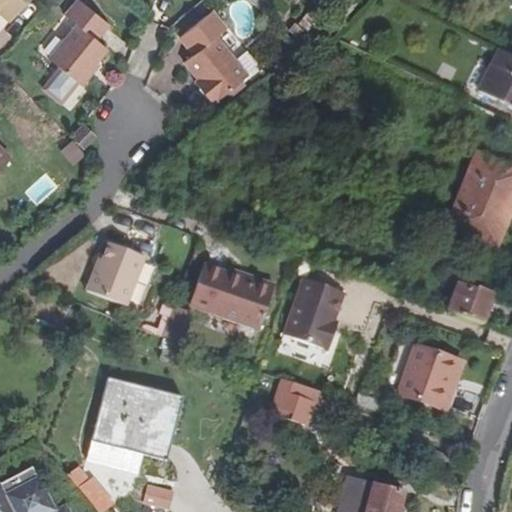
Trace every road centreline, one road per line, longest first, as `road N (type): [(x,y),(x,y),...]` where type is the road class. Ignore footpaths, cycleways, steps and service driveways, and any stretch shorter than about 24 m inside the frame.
road 1 (residential): [(0,275),(142,143)]
road 2 (residential): [(480,511),(488,446),(511,390)]
